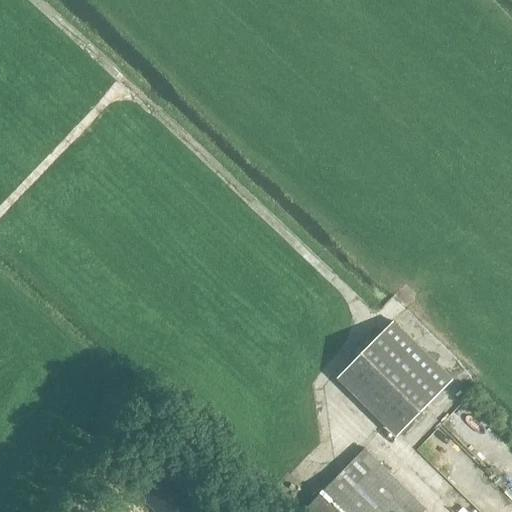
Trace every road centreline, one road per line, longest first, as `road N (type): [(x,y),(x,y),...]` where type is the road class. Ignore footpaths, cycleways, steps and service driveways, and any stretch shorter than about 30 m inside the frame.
road 1 (track): [(442,511),(319,388),(370,314),(34,0)]
road 2 (track): [(124,84),(0,212)]
